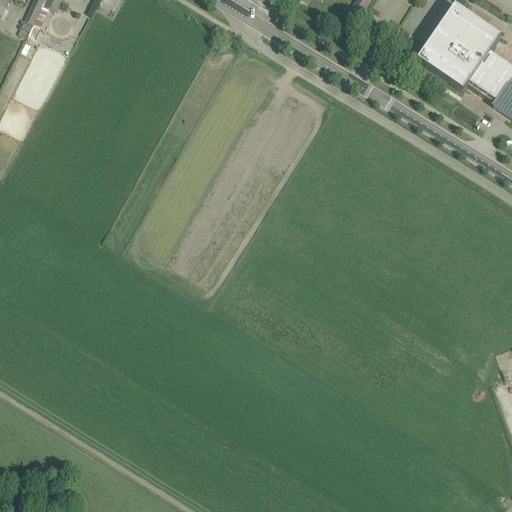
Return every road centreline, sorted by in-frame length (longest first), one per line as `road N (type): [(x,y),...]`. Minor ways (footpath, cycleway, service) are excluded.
road 1 (unclassified): [(511,202),(239,35),(249,18)]
road 2 (tertiary): [(511,180),(249,18)]
